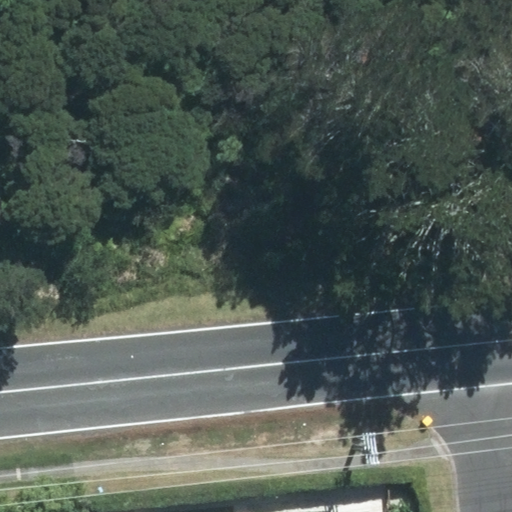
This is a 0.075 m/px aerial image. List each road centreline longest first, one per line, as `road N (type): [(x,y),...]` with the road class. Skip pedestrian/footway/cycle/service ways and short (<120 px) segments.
road 1 (secondary): [(511,356),(0,406)]
road 2 (unknown): [(474,360),(489,511)]
